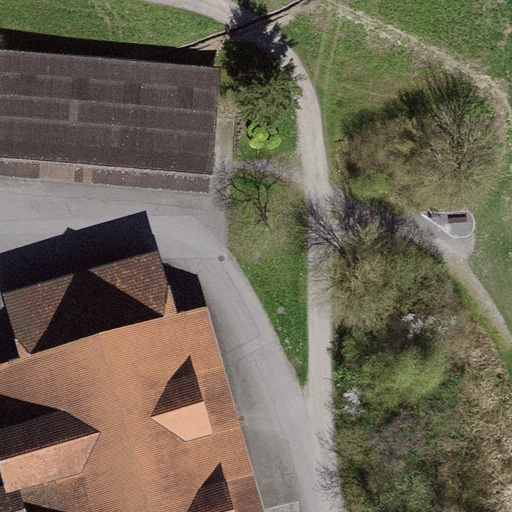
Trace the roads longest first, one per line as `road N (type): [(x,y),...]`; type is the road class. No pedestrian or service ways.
road 1 (track): [(0,242),(203,259),(266,381),(311,511)]
road 2 (track): [(203,259),(214,186),(343,197),(445,244),(506,343)]
